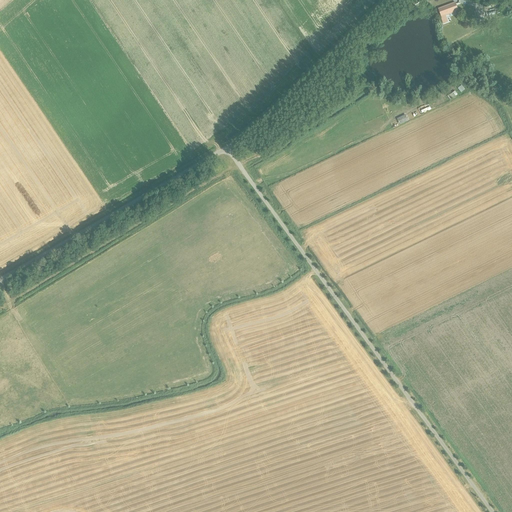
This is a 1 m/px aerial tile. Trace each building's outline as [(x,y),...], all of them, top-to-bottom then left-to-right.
[(455,2),(439,8),(441,16),(443,23),(448,22),(445,15),(451,13),(458,10),(457,8),(455,2)] [(489,16),(496,14),(495,10),(488,12),(487,10),(480,12),(476,13),(479,23),(490,20),(489,16)] [(461,85),(451,94),(455,98),(457,97),(456,95),(457,94),(457,95),(460,92),(461,92),(465,89),(461,85)] [(421,109),(422,111),(432,110),(430,102),(425,103),(426,108),(421,109)] [(396,119),(399,125),(408,120),(405,114),(396,119)]
